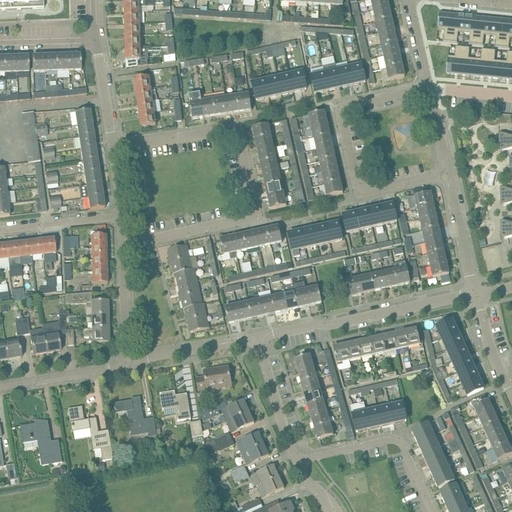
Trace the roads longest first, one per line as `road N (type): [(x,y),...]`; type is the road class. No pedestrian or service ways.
road 1 (residential): [(122,245),(246,218),(252,204),(235,130),(112,148)]
road 2 (residential): [(446,173),(360,188),(340,117),(346,105),(427,87)]
road 3 (unclassified): [(256,337),(476,293)]
road 4 (residential): [(432,511),(398,440),(296,459)]
road 5 (unclassified): [(126,363),(256,337)]
road 6 (residential): [(296,459),(256,337)]
road 7 (unclassified): [(0,386),(126,363)]
road 8 (residential): [(476,293),(446,173)]
road 9 (residential): [(0,229),(121,215)]
